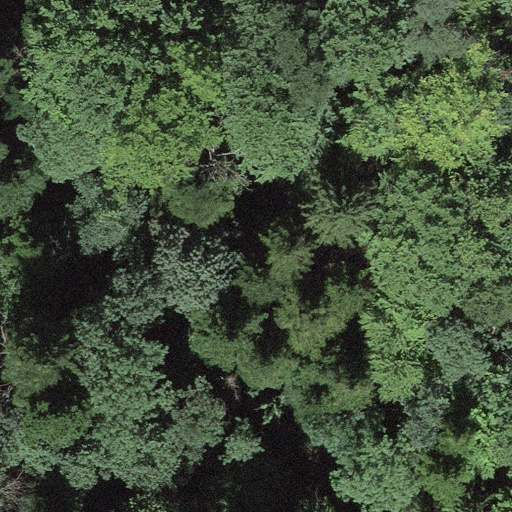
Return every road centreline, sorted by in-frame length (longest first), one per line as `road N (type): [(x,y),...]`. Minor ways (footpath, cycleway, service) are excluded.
road 1 (track): [(194,0),(270,147),(511,376)]
road 2 (track): [(190,0),(40,173),(0,188)]
